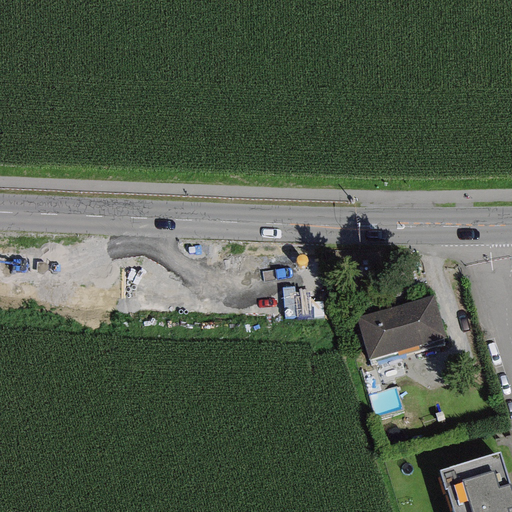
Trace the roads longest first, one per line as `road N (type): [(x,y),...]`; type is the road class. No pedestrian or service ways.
road 1 (primary): [(488,226),(0,214)]
road 2 (residential): [(511,378),(498,334),(488,226)]
